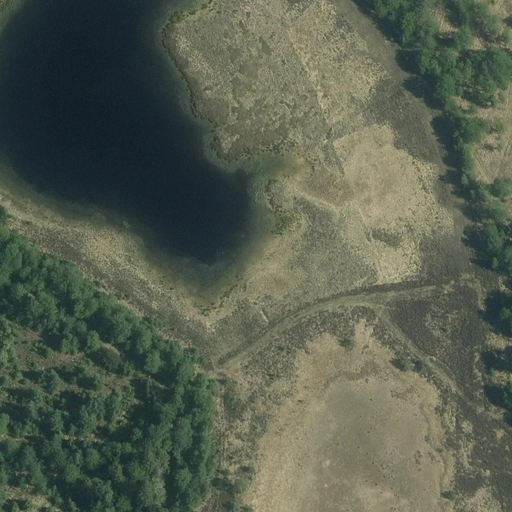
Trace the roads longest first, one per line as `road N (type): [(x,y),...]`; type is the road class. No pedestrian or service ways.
road 1 (track): [(163,511),(168,394),(0,275)]
road 2 (track): [(368,0),(439,94),(486,170),(511,232)]
road 3 (track): [(0,463),(168,455)]
